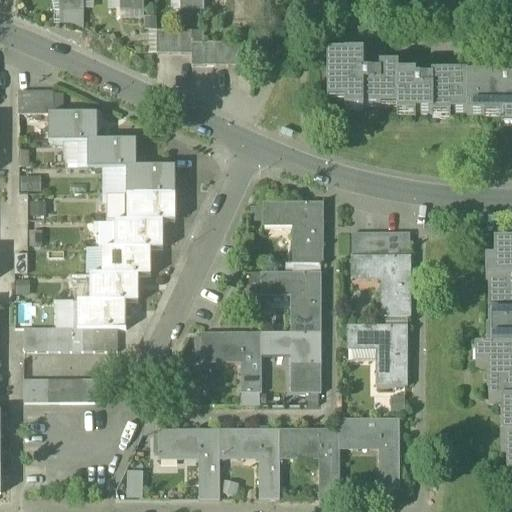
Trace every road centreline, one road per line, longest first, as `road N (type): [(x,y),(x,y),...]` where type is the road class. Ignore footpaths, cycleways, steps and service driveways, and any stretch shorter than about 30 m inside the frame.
road 1 (residential): [(252,149),(130,411),(85,450)]
road 2 (residential): [(252,149),(0,32)]
road 3 (residential): [(511,199),(375,188),(252,149)]
